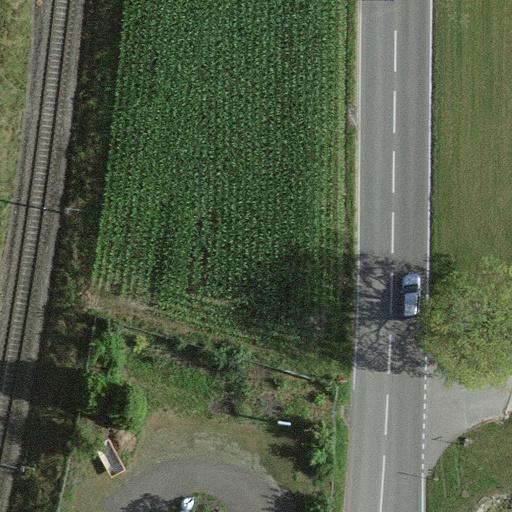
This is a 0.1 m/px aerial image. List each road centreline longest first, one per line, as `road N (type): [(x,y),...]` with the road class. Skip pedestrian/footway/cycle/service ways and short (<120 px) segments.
road 1 (primary): [(382,511),(393,0)]
road 2 (track): [(511,390),(388,415)]
